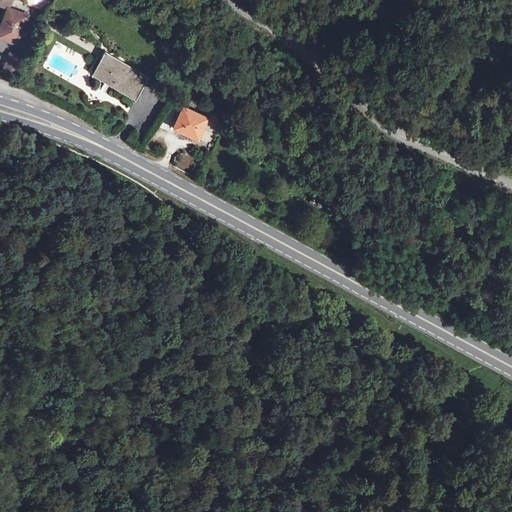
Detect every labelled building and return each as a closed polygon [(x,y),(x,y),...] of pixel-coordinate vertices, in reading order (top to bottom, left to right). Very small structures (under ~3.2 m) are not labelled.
[(7,10),(8,7),(11,0),(0,0),(0,6),(1,7),(7,10)] [(28,15),(8,7),(7,10),(0,30),(0,40),(18,46),(28,15)] [(3,71),(18,76),(24,58),(7,53),(3,71)] [(104,54),(90,79),(132,103),(147,78),(104,54)] [(205,119),(184,109),(173,131),(193,141),(205,119)]
